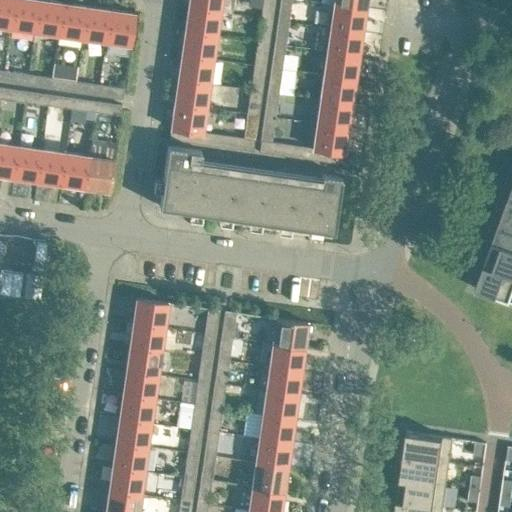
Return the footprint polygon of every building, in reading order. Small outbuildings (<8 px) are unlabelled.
[(0,0),(0,24),(11,27),(14,0),(0,0)] [(35,30),(39,0),(14,0),(11,27),(35,30)] [(58,33),(63,1),(55,0),(39,0),(35,30),(58,33)] [(188,0),(187,5),(220,10),(230,12),(231,0),(188,0)] [(272,18),(274,0),(263,0),(261,16),(272,18)] [(289,20),(291,0),(280,0),(278,18),(289,20)] [(83,37),(87,4),(63,1),(58,33),(83,37)] [(362,30),(366,7),(334,2),(330,26),(362,30)] [(107,40),(111,8),(87,4),(83,37),(107,40)] [(216,33),(220,10),(187,5),(184,29),(216,33)] [(130,44),(134,11),(111,8),(107,40),(130,44)] [(269,41),(272,18),(261,16),(258,39),(269,41)] [(285,44),(289,20),(278,18),(274,43),(285,44)] [(359,55),(362,30),(330,26),(327,50),(359,55)] [(213,58),(216,33),(184,29),(181,53),(213,58)] [(265,65),(269,41),(258,39),(254,63),(265,65)] [(282,68),(285,44),(274,43),(271,67),(282,68)] [(355,79),(359,55),(327,50),(323,74),(355,79)] [(209,82),(213,58),(181,53),(177,77),(209,82)] [(262,89),(265,65),(254,63),(251,88),(262,89)] [(278,92),(282,68),(271,67),(267,91),(278,92)] [(28,84),(29,74),(5,70),(3,81),(28,84)] [(50,88),(52,77),(29,74),(28,84),(50,88)] [(352,103),(355,79),(323,74),(320,98),(352,103)] [(74,91),(76,80),(52,77),(50,88),(74,91)] [(206,106),(209,82),(177,77),(174,102),(206,106)] [(98,94),(100,84),(76,80),(74,91),(98,94)] [(122,98),(124,87),(100,84),(98,94),(122,98)] [(25,101),(26,90),(2,87),(1,97),(25,101)] [(258,114),(262,89),(251,88),(247,112),(258,114)] [(48,104),(49,93),(26,90),(25,101),(48,104)] [(275,116),(278,92),(267,91),(264,115),(275,116)] [(72,108),(74,97),(49,93),(48,104),(72,108)] [(96,111),(97,100),(74,97),(72,108),(96,111)] [(348,127),(352,103),(320,98),(317,122),(348,127)] [(120,114),(121,104),(97,100),(96,111),(120,114)] [(202,130),(206,106),(174,102),(171,125),(180,126),(190,128),(199,129),(202,130)] [(255,137),(258,114),(247,112),(244,135),(245,136),(255,137)] [(271,140),(275,116),(264,115),(260,139),(270,140),(271,140)] [(344,151),(348,127),(317,122),(313,145),(316,146),(326,147),(335,149),(344,151)] [(180,126),(171,125),(170,127),(169,139),(178,140),(180,126)] [(188,141),(190,128),(180,126),(178,140),(188,141)] [(197,143),(199,129),(190,128),(188,141),(197,143)] [(206,144),(208,131),(202,130),(199,129),(197,143),(206,144)] [(216,145),(218,132),(208,131),(206,144),(216,145)] [(225,147),(227,133),(218,132),(216,145),(225,147)] [(234,148),(236,134),(227,133),(225,147),(234,148)] [(244,149),(245,136),(244,135),(236,134),(234,148),(244,149)] [(253,151),(255,137),(245,136),(244,149),(253,151)] [(270,140),(260,139),(259,151),(268,153),(270,140)] [(279,141),(271,140),(270,140),(268,153),(277,154),(279,141)] [(0,174),(14,176),(18,145),(0,141),(0,174)] [(288,142),(279,141),(277,154),(286,155),(288,142)] [(298,143),(288,142),(286,155),(296,157),(298,143)] [(307,145),(298,143),(296,157),(305,158),(307,145)] [(37,179),(41,148),(18,145),(14,176),(37,179)] [(189,158),(199,159),(201,150),(167,145),(160,193),(159,206),(333,230),(341,176),(331,175),(329,184),(188,164),(189,158)] [(313,145),(307,145),(305,158),(314,159),(316,146),(313,145)] [(326,147),(316,146),(314,159),(324,161),(326,147)] [(335,149),(326,147),(324,161),(333,162),(335,149)] [(62,183),(66,152),(41,148),(37,179),(62,183)] [(344,151),(335,149),(333,162),(342,163),(344,152),(344,151)] [(85,186),(90,155),(66,152),(62,183),(85,186)] [(109,190),(114,158),(90,154),(90,155),(85,186),(109,190)] [(511,222),(511,197),(508,196),(500,219),(511,222)] [(511,222),(500,219),(492,241),(511,248),(511,222)] [(511,248),(492,241),(483,264),(511,274),(511,248)] [(511,292),(511,274),(483,264),(475,287),(509,300),(511,292)] [(168,302),(168,301),(136,296),(133,320),(164,324),(168,302)] [(216,332),(219,310),(208,308),(205,330),(216,332)] [(232,336),(236,312),(225,310),(221,334),(232,336)] [(304,346),(308,322),(276,318),(273,341),(304,346)] [(161,348),(164,324),(133,320),(129,344),(161,348)] [(213,356),(216,332),(205,330),(201,354),(213,356)] [(229,359),(232,336),(221,334),(218,358),(229,359)] [(301,370),(304,346),(273,341),(269,365),(301,370)] [(157,372),(161,348),(129,344),(126,368),(157,372)] [(209,380),(213,356),(201,354),(198,378),(209,380)] [(225,383),(229,359),(218,358),(214,382),(225,383)] [(298,394),(301,370),(269,365),(266,389),(298,394)] [(154,397),(157,372),(126,368),(122,393),(154,397)] [(205,405),(209,380),(198,378),(194,403),(205,405)] [(222,407),(225,383),(214,382),(211,406),(222,407)] [(294,418),(298,394),(266,389),(262,413),(294,418)] [(150,422),(154,397),(122,393),(119,417),(150,422)] [(202,429),(205,405),(194,403),(191,428),(202,429)] [(218,432),(222,407),(211,406),(207,430),(218,432)] [(291,442),(294,418),(262,413),(259,438),(291,442)] [(147,445),(150,422),(119,417),(115,441),(147,445)] [(199,453),(202,429),(191,428),(187,451),(199,453)] [(215,455),(218,432),(207,430),(204,454),(215,455)] [(449,460),(453,437),(407,430),(403,454),(449,460)] [(287,466),(291,442),(259,438),(256,461),(287,466)] [(486,442),(476,440),(474,453),(484,455),(486,442)] [(143,470),(147,445),(115,441),(112,465),(143,470)] [(195,477),(199,453),(187,451),(184,475),(195,477)] [(211,479),(215,455),(204,454),(201,477),(211,479)] [(446,483),(449,460),(403,454),(400,476),(446,483)] [(284,489),(287,466),(256,461),(252,485),(284,489)] [(140,493),(143,470),(112,465),(108,489),(140,493)] [(481,475),(471,473),(470,486),(479,488),(481,475)] [(192,501),(195,477),(184,475),(180,499),(192,501)] [(443,505),(446,483),(400,476),(397,499),(443,505)] [(201,477),(197,501),(208,502),(211,479),(201,477)] [(511,487),(511,479),(503,478),(502,491),(511,492),(511,487)] [(274,511),(280,511),(284,489),(252,485),(249,509),(274,511)] [(479,488),(470,486),(468,499),(478,501),(479,488)] [(137,511),(140,493),(108,489),(105,511),(137,511)] [(511,492),(502,491),(500,504),(509,505),(511,492)] [(189,511),(192,501),(180,499),(178,511),(189,511)] [(442,511),(443,505),(397,499),(394,511),(442,511)] [(206,511),(208,502),(197,501),(195,511),(206,511)]
